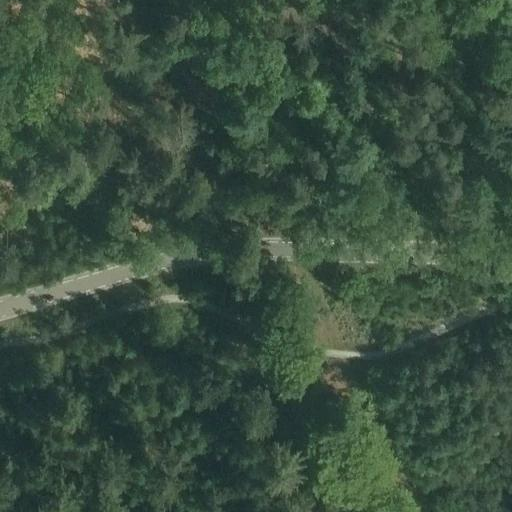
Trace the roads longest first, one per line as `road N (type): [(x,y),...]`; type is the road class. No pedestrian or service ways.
road 1 (tertiary): [(0,310),(195,253),(511,255)]
road 2 (track): [(418,511),(300,251)]
